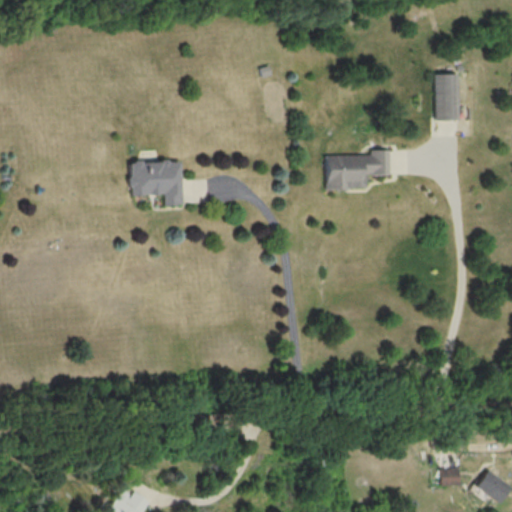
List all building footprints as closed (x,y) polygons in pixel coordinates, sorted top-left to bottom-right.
[(431,74),(455,74),(456,118),(432,118),(431,74)] [(322,153),(367,154),(367,148),(386,148),(386,175),(364,175),(364,189),(322,188),(322,153)] [(128,162),(177,160),(178,204),(161,205),(161,191),(129,193),(128,162)] [(436,467),(455,466),(456,483),(437,484),(436,467)] [(482,468),(506,485),(494,502),(471,485),(482,468)] [(138,511),(147,501),(131,489),(128,495),(119,489),(103,510),(105,511),(138,511)]
